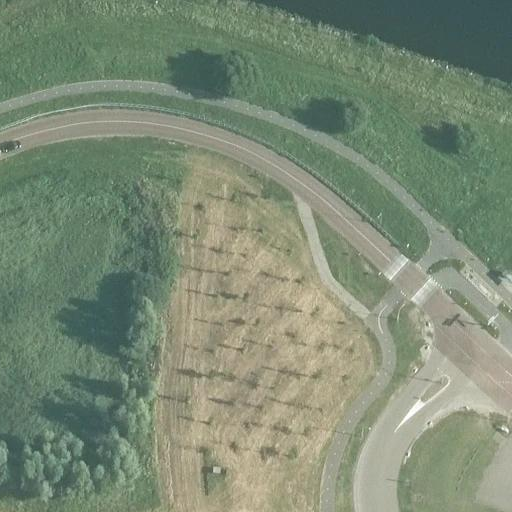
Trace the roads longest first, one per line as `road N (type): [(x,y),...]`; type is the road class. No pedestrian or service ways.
road 1 (tertiary): [(475,348),(317,196),(227,143),(117,122),(55,128),(0,146)]
road 2 (tertiary): [(377,511),(379,464),(396,430),(475,348)]
